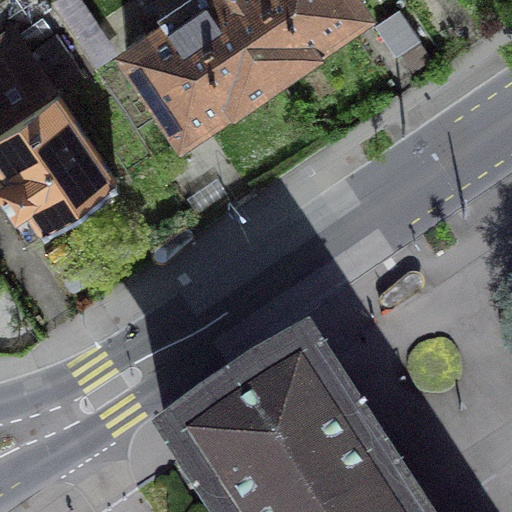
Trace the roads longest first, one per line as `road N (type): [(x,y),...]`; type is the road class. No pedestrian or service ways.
road 1 (tertiary): [(511,118),(67,418)]
road 2 (unknown): [(353,225),(399,280),(504,445)]
